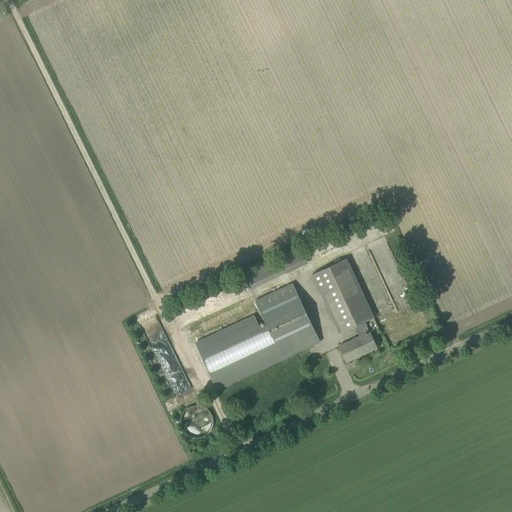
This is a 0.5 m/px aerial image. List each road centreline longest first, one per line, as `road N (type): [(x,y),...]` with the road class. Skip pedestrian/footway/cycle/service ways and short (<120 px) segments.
road 1 (unclassified): [(109,511),(511,320)]
road 2 (track): [(187,368),(8,0)]
